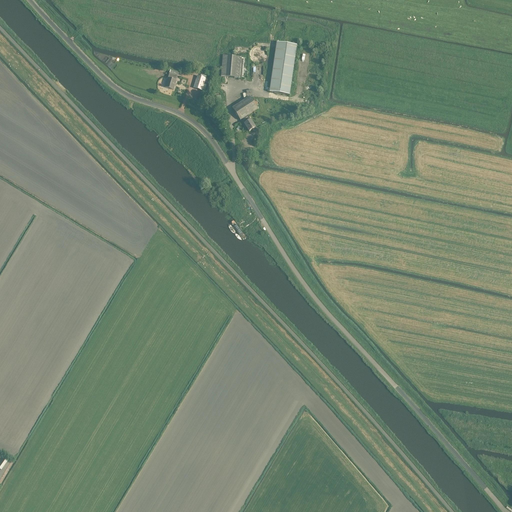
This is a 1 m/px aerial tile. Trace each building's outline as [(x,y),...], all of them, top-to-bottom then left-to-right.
[(296,45),(276,42),(269,92),(289,95),(296,45)] [(266,56),(266,55),(266,54),(266,53),(265,51),(264,50),(263,49),(261,48),(260,48),(258,48),(256,48),(255,49),(254,49),(253,50),(252,51),(251,53),(251,54),(251,55),(251,57),(251,58),(252,60),(253,61),(254,62),(255,62),(256,63),(258,63),(260,63),(261,63),(263,62),(264,61),(265,60),(266,58),(266,57),(266,56)] [(222,55),(220,76),(245,78),(247,57),(228,55),(222,55)] [(173,90),(176,80),(178,75),(169,72),(168,78),(165,87),(173,90)] [(202,90),(206,78),(198,75),(194,87),(202,90)] [(244,123),(249,131),(256,127),(250,119),(248,116),(258,109),(249,96),(231,107),(240,121),(242,119),(244,123)]
